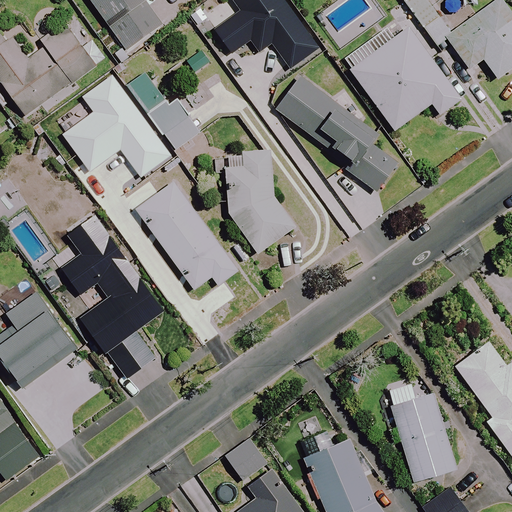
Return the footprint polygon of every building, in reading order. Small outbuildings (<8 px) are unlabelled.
[(85,0),(122,53),(159,28),(143,4),(148,0),(147,0),(85,0)] [(318,54),(278,0),(229,0),(239,13),(207,36),(223,59),(241,45),(256,65),(269,55),(286,78),(318,54)] [(381,19),(367,0),(335,0),(330,4),(354,38),(381,19)] [(494,0),(446,36),(420,0),(399,0),(434,48),(442,42),(465,72),(479,61),(494,81),(511,67),(511,19),(497,0),(494,0)] [(69,30),(28,59),(10,35),(4,39),(0,33),(0,93),(21,122),(96,67),(105,60),(90,40),(81,47),(69,30)] [(457,101),(405,30),(347,72),(391,132),(429,105),(437,116),(457,101)] [(152,65),(121,89),(170,153),(201,130),(152,65)] [(294,77),(266,111),(345,177),(370,199),(399,165),(373,143),(294,77)] [(92,187),(120,165),(101,142),(73,165),(92,187)] [(272,196),(271,151),(221,157),(225,185),(225,194),(225,216),(253,255),(293,230),(272,196)] [(235,273),(171,184),(132,212),(190,292),(209,279),(215,287),(235,273)] [(132,332),(159,314),(106,237),(57,270),(76,297),(95,284),(106,300),(76,321),(101,357),(119,383),(152,360),(132,332)] [(69,344),(32,293),(2,315),(10,327),(0,333),(0,357),(17,381),(69,344)] [(503,366),(486,343),(452,367),(489,418),(483,422),(511,462),(511,368),(508,363),(503,366)] [(454,470),(429,395),(388,408),(412,484),(454,470)] [(34,459),(12,427),(0,434),(0,480),(1,482),(34,459)] [(266,464),(247,439),(222,458),(240,483),(266,464)] [(301,452),(305,460),(297,464),(321,511),(379,511),(359,476),(372,469),(361,450),(353,455),(345,440),(326,449),(322,442),(301,452)] [(300,511),(271,469),(241,490),(247,499),(229,511),(300,511)] [(469,503),(463,508),(447,487),(418,509),(420,511),(471,511),(474,510),(469,503)]
